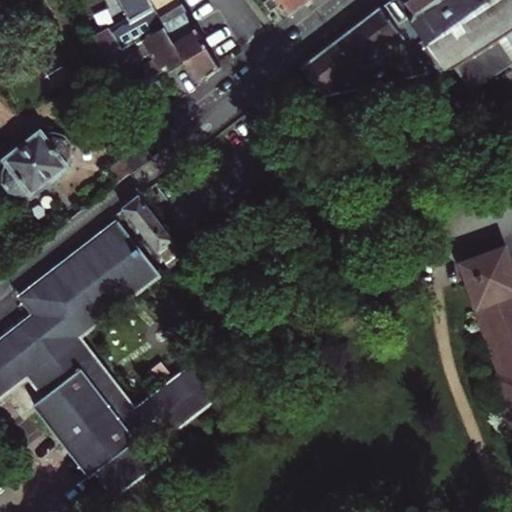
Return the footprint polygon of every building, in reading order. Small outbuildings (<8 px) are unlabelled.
[(176,71),(186,65),(150,0),(116,0),(126,17),(95,35),(113,65),(126,87),(140,78),(135,70),(139,68),(143,65),(152,80),(160,75),(167,70),(165,68),(168,66),(172,64),(176,71)] [(150,0),(186,65),(198,86),(209,78),(220,70),(180,0),(150,0)] [(311,0),(274,0),(289,18),(299,9),(311,0)] [(511,0),(389,0),(380,7),(430,75),(455,69),(468,61),(511,31),(511,0)] [(342,38),(302,70),(323,97),(430,75),(380,7),(342,38)] [(511,102),(503,109),(491,119),(509,143),(511,140),(511,31),(468,61),(489,89),(511,71),(511,102)] [(477,99),(489,89),(468,61),(455,69),(477,99)] [(113,65),(85,81),(98,103),(108,96),(108,97),(126,87),(113,65)] [(108,97),(111,102),(118,115),(146,163),(155,156),(165,148),(150,123),(148,121),(147,122),(126,87),(108,97)] [(106,105),(113,118),(118,115),(111,102),(106,105)] [(146,163),(118,115),(113,118),(109,120),(120,142),(111,147),(118,161),(127,177),(146,163)] [(50,138),(46,139),(46,135),(39,136),(40,141),(35,143),(32,140),(3,161),(6,163),(4,168),(0,165),(0,172),(2,173),(1,183),(2,187),(6,192),(9,195),(19,197),(29,196),(32,199),(48,186),(66,171),(63,168),(65,163),(67,156),(67,152),(65,147),(62,143),(55,139),(50,138)] [(118,161),(102,170),(112,188),(127,177),(118,161)] [(132,203),(123,211),(169,268),(187,254),(141,196),(132,203)] [(224,351),(219,345),(139,411),(82,341),(162,275),(119,222),(23,297),(37,314),(0,343),(0,398),(31,373),(49,396),(37,405),(93,475),(99,471),(114,491),(119,497),(161,464),(151,451),(245,377),(240,371),(224,351)] [(496,379),(511,419),(511,269),(504,249),(461,266),(503,376),(496,379)] [(224,351),(240,371),(265,350),(249,330),(224,351)]
